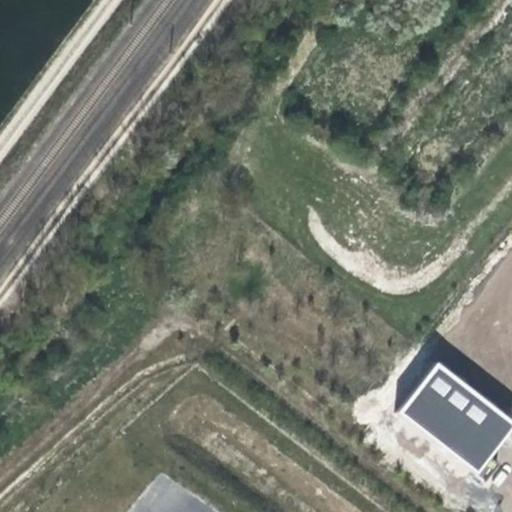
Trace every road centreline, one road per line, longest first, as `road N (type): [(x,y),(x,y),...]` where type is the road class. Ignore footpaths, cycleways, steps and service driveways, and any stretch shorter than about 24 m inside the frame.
road 1 (track): [(225,0),(0,300)]
road 2 (track): [(0,147),(110,0)]
